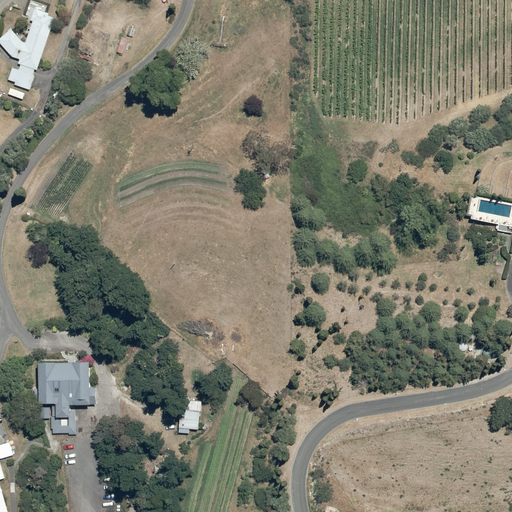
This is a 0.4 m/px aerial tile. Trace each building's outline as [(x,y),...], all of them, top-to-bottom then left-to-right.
[(9,27),(0,37),(0,44),(19,65),(18,69),(12,67),(7,80),(14,82),(13,86),(29,91),(54,16),(33,9),(29,20),(31,21),(24,41),(9,27)] [(136,26),(131,24),(127,34),(132,37),(136,26)] [(127,39),(121,37),(116,52),(122,54),(127,39)] [(36,358),(36,401),(41,401),(41,418),(50,418),(50,429),(51,429),(51,432),(68,432),(68,434),(75,434),(75,405),(96,405),(96,387),(89,387),(89,358),(36,358)] [(201,399),(178,399),(177,433),(189,433),(189,428),(200,428),(201,399)] [(0,511),(9,511),(1,479),(5,477),(0,460),(15,456),(11,440),(0,442),(0,511)]
